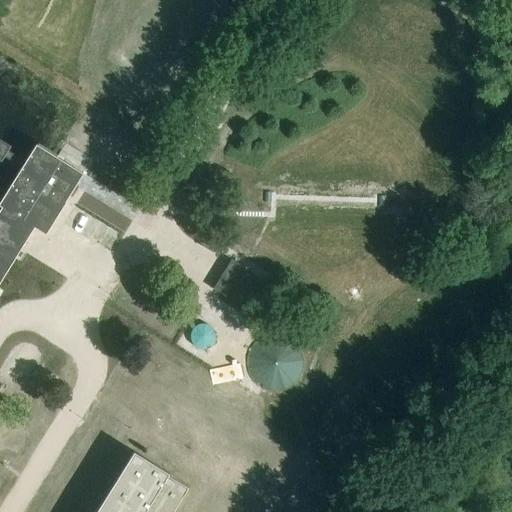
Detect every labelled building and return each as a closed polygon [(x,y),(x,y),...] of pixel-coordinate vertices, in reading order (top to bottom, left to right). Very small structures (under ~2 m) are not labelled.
[(0,159),(4,162),(13,148),(0,139),(0,159)] [(47,235),(84,175),(37,145),(0,204),(0,206),(3,209),(0,213),(0,288),(37,229),(47,235)] [(264,280),(232,259),(214,289),(246,309),(264,280)] [(217,338),(207,321),(188,331),(199,349),(217,338)] [(173,511),(188,488),(167,476),(169,473),(135,451),(97,511),(173,511)]
